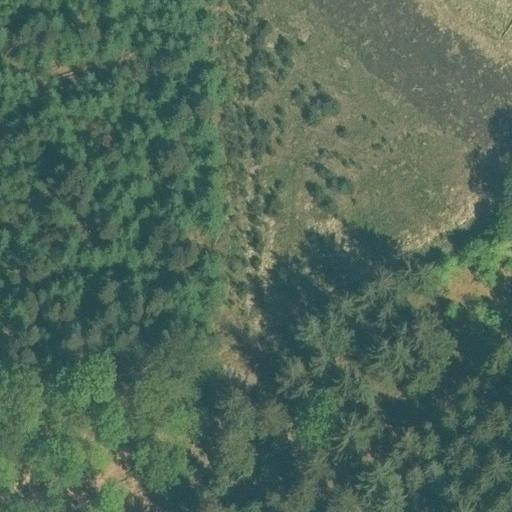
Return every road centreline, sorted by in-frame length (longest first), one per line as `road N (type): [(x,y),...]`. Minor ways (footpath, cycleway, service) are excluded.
road 1 (track): [(311,470),(230,372),(181,511)]
road 2 (track): [(230,372),(0,408)]
